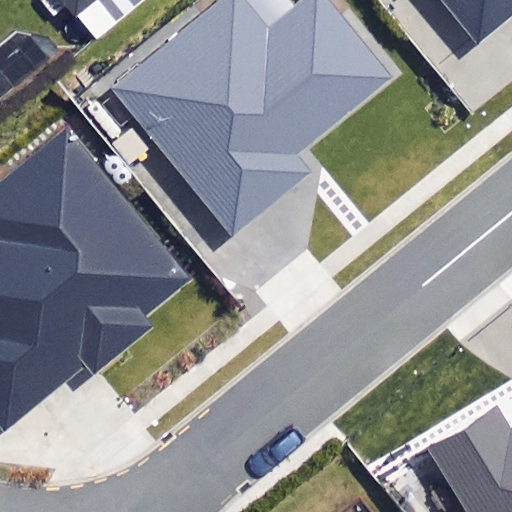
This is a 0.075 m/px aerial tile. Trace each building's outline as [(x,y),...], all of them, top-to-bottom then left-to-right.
[(58,0),(69,13),(85,0),(58,0)] [(219,0),(112,86),(231,236),(313,171),(300,154),(400,75),(340,0),(307,0),(297,8),(289,0),(219,0)] [(511,0),(446,0),(479,41),(511,15),(511,0)] [(0,432),(82,364),(93,377),(156,325),(148,315),(197,275),(74,126),(0,187),(0,432)] [(511,511),(511,427),(510,428),(498,407),(427,447),(464,511),(511,511)]
